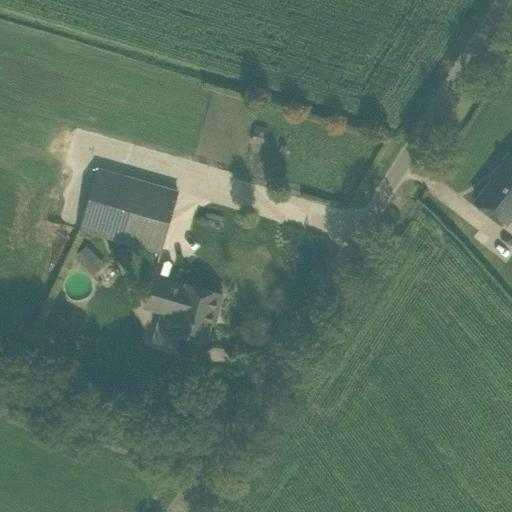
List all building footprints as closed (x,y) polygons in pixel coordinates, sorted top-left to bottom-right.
[(0,115),(184,169),(202,107),(1,49),(0,53),(0,115)] [(498,173),(475,202),(504,225),(511,214),(511,157),(508,155),(495,172),(498,173)] [(160,252),(177,192),(96,168),(78,228),(113,239),(160,252)] [(76,256),(94,273),(104,262),(85,245),(76,256)] [(217,316),(222,295),(185,285),(185,287),(152,277),(144,307),(161,312),(166,297),(180,302),(171,333),(205,343),(213,315),(217,316)] [(72,334),(84,305),(56,293),(43,322),(72,334)]
